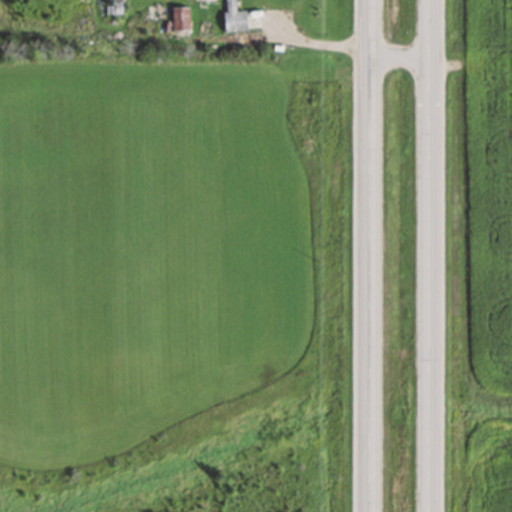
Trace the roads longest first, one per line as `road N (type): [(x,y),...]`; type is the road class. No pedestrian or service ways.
road 1 (trunk): [(371,0),(366,511)]
road 2 (trunk): [(426,511),(429,0)]
